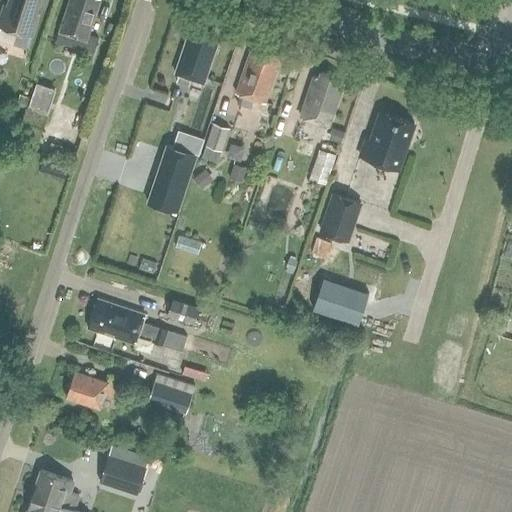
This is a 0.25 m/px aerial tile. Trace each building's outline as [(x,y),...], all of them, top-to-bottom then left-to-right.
[(3,7),(0,18),(0,25),(32,36),(37,18),(34,17),(39,0),(9,0),(7,8),(3,7)] [(98,38),(88,35),(99,0),(69,0),(56,40),(83,49),(81,55),(91,58),(98,38)] [(176,73),(180,75),(177,82),(188,86),(190,78),(203,82),(217,43),(211,41),(213,35),(197,29),(194,36),(189,34),(176,73)] [(236,94),(240,95),(237,103),(251,108),(254,100),(264,103),(280,58),(258,50),(255,56),(250,54),(236,94)] [(300,117),(328,127),(341,87),(336,86),(338,79),(321,74),(319,80),(314,78),(300,117)] [(24,108),(27,97),(19,95),(16,105),(24,108)] [(39,141),(47,114),(26,108),(15,143),(29,147),(31,138),(39,141)] [(414,124),(380,113),(371,140),(366,139),(360,157),(398,170),(408,142),(411,141),(415,130),(413,127),(414,124)] [(206,146),(221,151),(229,129),(213,124),(206,146)] [(331,130),(326,144),(338,148),(342,134),(331,130)] [(302,140),(298,151),(312,157),(317,145),(302,140)] [(233,141),(230,155),(244,158),(247,144),(233,141)] [(218,163),(221,151),(206,146),(202,158),(218,163)] [(193,159),(162,149),(143,206),(174,216),(193,159)] [(336,155),(320,150),(310,179),(326,185),(336,155)] [(246,169),(232,164),(228,179),(242,183),(246,169)] [(205,169),(194,179),(202,189),(214,180),(205,169)] [(350,240),(362,203),(332,192),(318,232),(349,242),(350,240)] [(173,268),(190,273),(192,265),(188,264),(191,253),(199,255),(203,238),(181,233),(173,268)] [(328,257),(332,243),(317,238),(313,252),(328,257)] [(287,268),(295,271),(298,262),(289,260),(286,268),(287,268)] [(325,279),(314,312),(359,327),(371,294),(325,279)] [(172,301),(168,315),(195,323),(199,309),(172,301)] [(151,342),(182,352),(187,337),(142,322),(144,315),(104,302),(102,308),(96,306),(91,322),(97,324),(95,330),(134,343),(138,333),(153,338),(151,342)] [(486,316),(481,329),(503,336),(507,323),(486,316)] [(104,396),(112,399),(117,386),(108,383),(74,372),(66,398),(99,409),(104,396)] [(155,381),(148,402),(186,414),(193,394),(155,381)] [(112,450),(101,481),(138,495),(149,463),(112,450)] [(41,471),(32,497),(73,511),(78,496),(69,493),(72,482),(41,471)] [(32,497),(27,511),(77,511),(73,511),(32,497)]
